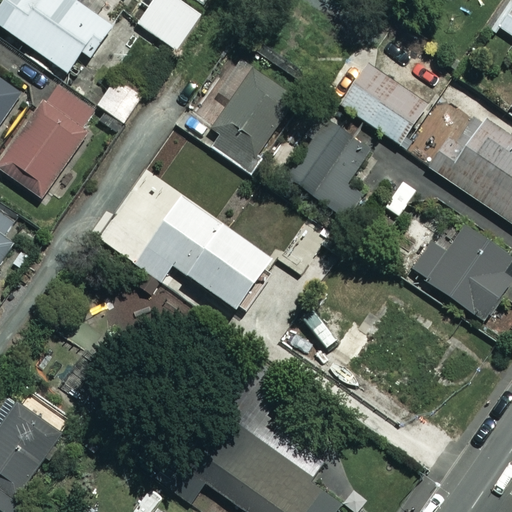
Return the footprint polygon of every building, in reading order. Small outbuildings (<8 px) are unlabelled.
[(3,0),(0,5),(0,26),(66,73),(81,51),(89,57),(111,26),(78,3),(80,0),(3,0)] [(201,16),(177,0),(148,0),(133,22),(176,52),(201,16)] [(511,3),(495,26),(511,37),(511,3)] [(425,104),(366,64),(339,103),(399,143),(425,104)] [(293,98),(250,71),(204,144),(247,171),(293,98)] [(0,122),(21,92),(0,77),(0,122)] [(142,96),(113,78),(95,106),(124,124),(142,96)] [(95,113),(54,84),(0,159),(0,171),(41,200),(84,139),(79,136),(95,113)] [(511,139),(480,119),(463,144),(447,134),(425,166),(511,223),(511,139)] [(368,152),(326,122),(286,178),(343,218),(360,194),(346,184),(368,152)] [(269,260),(179,196),(132,262),(161,283),(173,266),(234,309),(269,260)] [(138,240),(152,221),(126,202),(112,222),(138,240)] [(0,260),(18,234),(0,221),(0,260)] [(509,255),(465,224),(446,252),(431,242),(411,271),(482,320),(511,278),(499,270),(509,255)] [(447,340),(389,297),(345,357),(416,409),(436,381),(424,372),(447,340)] [(64,433),(18,399),(0,423),(0,509),(3,511),(12,511),(24,497),(19,493),(64,433)] [(230,421),(176,493),(191,504),(206,484),(243,511),(326,511),(336,500),(230,421)] [(187,511),(164,497),(153,511),(187,511)]
